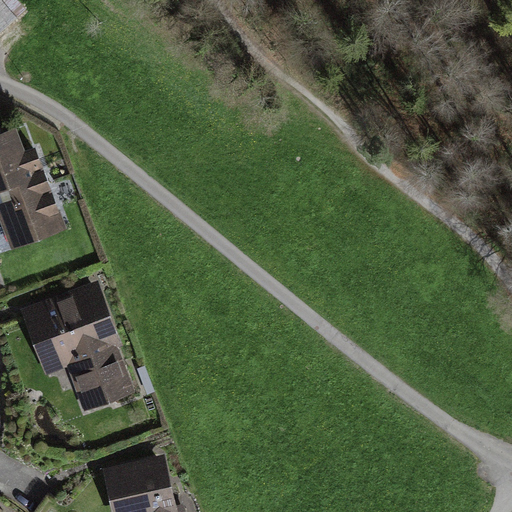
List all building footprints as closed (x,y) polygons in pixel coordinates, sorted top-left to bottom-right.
[(17,0),(0,0),(0,33),(27,10),(17,0)] [(63,224),(23,124),(0,133),(0,221),(10,245),(63,224)] [(59,293),(24,301),(30,324),(65,317),(59,293)] [(73,393),(144,361),(115,297),(44,330),(73,393)] [(165,456),(103,469),(112,511),(163,511),(177,509),(165,456)]
